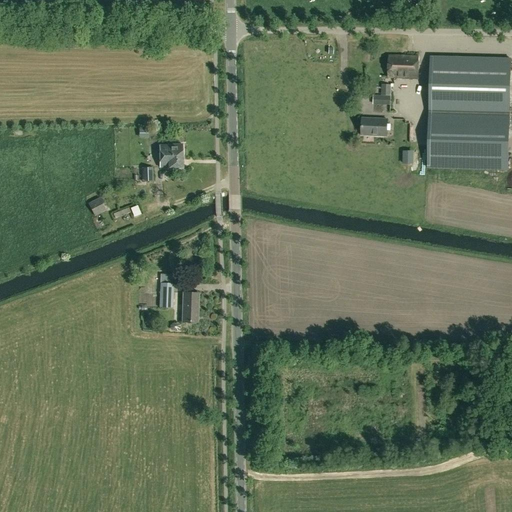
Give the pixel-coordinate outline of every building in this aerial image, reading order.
[(388,55),(387,77),(417,79),(418,56),(388,55)] [(506,58),(431,56),(429,112),(509,114),(511,58),(506,58)] [(399,83),(399,108),(420,109),(420,83),(399,83)] [(508,166),(509,127),(509,123),(509,114),(429,112),(428,157),(428,168),(508,169),(508,166)] [(362,135),(387,136),(387,120),(362,119),(362,135)] [(138,138),(148,138),(148,129),(137,129),(138,138)] [(168,169),(182,168),(182,145),(167,145),(167,146),(159,146),(159,168),(168,168),(168,169)] [(152,167),(141,168),(142,182),(152,182),(152,167)] [(97,199),(87,204),(92,212),(101,207),(97,199)] [(137,207),(131,209),(134,217),(140,214),(137,207)] [(119,222),(131,219),(130,212),(117,214),(119,222)] [(151,301),(151,274),(137,274),(137,300),(151,301)] [(173,283),(172,283),(172,276),(156,275),(155,278),(155,283),(154,283),(154,291),(156,293),(159,294),(159,308),(173,308),(173,283)] [(198,293),(183,293),(182,322),(197,322),(198,293)]
